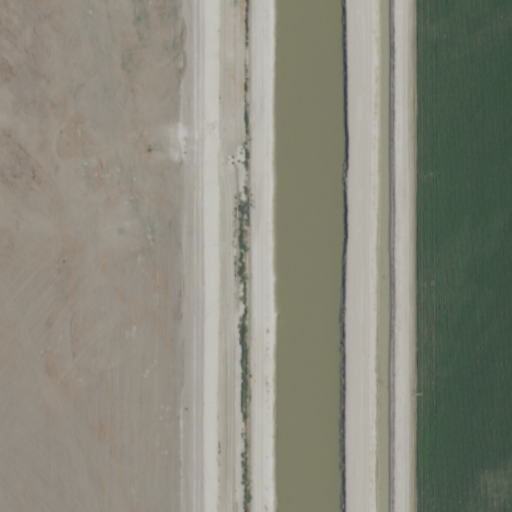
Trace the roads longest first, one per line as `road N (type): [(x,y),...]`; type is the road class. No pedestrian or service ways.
road 1 (residential): [(326,511),(325,0)]
road 2 (residential): [(219,0),(219,511)]
